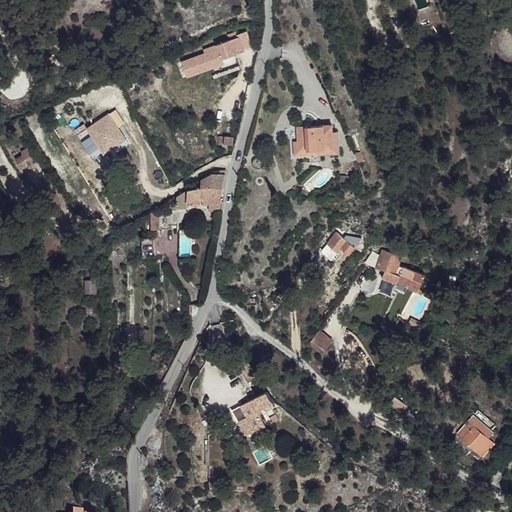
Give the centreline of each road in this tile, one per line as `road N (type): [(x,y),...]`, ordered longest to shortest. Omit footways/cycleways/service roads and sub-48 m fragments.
road 1 (residential): [(134,511),(133,456),(205,307),(269,25),(268,0)]
road 2 (unknown): [(482,485),(208,291)]
